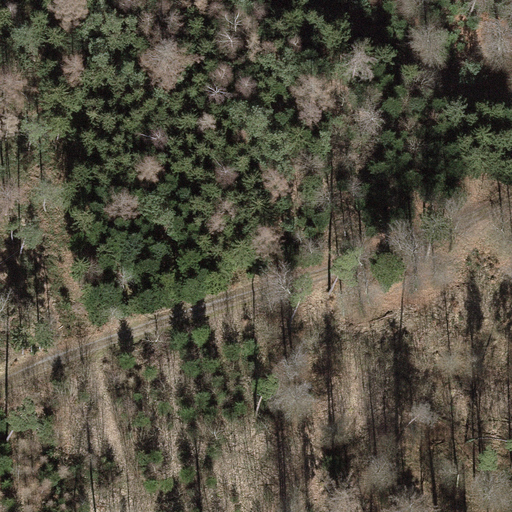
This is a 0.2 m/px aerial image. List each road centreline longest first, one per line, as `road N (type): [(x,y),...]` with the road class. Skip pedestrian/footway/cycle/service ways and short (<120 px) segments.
road 1 (track): [(0,388),(203,307),(383,256),(511,192)]
road 2 (track): [(327,0),(418,67),(511,104)]
